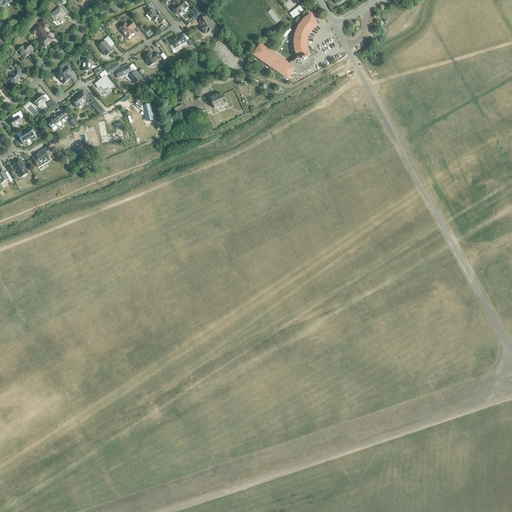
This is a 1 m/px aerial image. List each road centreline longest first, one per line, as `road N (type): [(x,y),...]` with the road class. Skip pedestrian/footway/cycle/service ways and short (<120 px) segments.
road 1 (track): [(0,250),(265,139),(357,69)]
road 2 (residential): [(37,78),(86,26),(137,0)]
